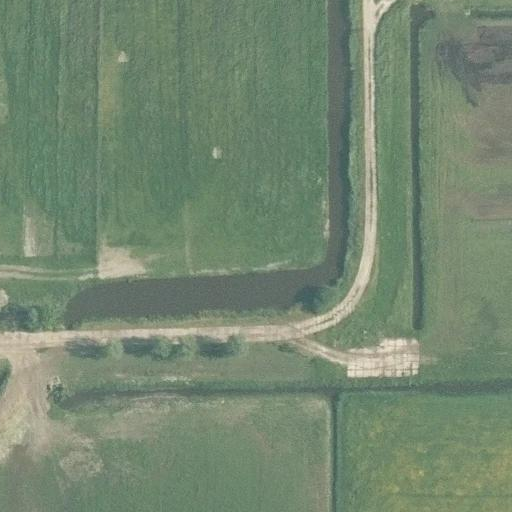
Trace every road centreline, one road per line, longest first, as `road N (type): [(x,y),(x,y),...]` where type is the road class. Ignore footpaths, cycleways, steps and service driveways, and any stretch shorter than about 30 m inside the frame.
road 1 (track): [(366,0),(370,255),(349,311),(293,331),(350,361),(415,360)]
road 2 (track): [(293,331),(0,342)]
